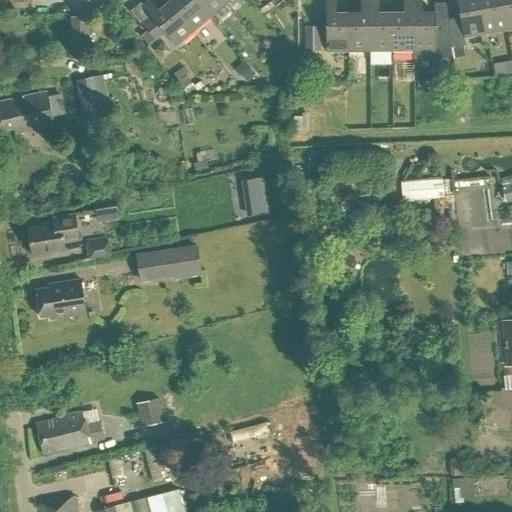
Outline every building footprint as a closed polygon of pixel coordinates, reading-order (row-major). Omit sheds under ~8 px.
[(164,32),(175,46),(192,31),(169,3),(159,12),(149,0),(143,6),(152,17),(142,25),(155,40),(164,32)] [(172,0),(169,3),(192,31),(209,17),(194,0),(172,0)] [(194,0),(209,17),(226,3),(223,0),(194,0)] [(325,14),(325,51),(347,51),(347,13),(334,13),(334,0),(325,0),(325,14)] [(347,13),(347,51),(369,50),(368,0),(359,0),(360,13),(347,13)] [(368,0),(369,50),(390,50),(390,13),(378,13),(377,0),(368,0)] [(390,13),(390,50),(412,50),(411,0),(402,0),(403,13),(390,13)] [(411,0),(412,50),(434,50),(433,13),(421,13),(420,0),(411,0)] [(463,38),(485,34),(478,0),(461,0),(456,1),(463,38)] [(478,0),(485,34),(506,30),(500,0),(478,0)] [(511,0),(500,0),(506,30),(511,28),(511,0)] [(70,19),(73,46),(89,45),(86,17),(70,19)] [(305,50),(321,50),(321,25),(305,25),(305,50)] [(435,25),(435,41),(450,41),(448,25),(435,25)] [(463,45),(452,47),(453,57),(465,55),(463,45)] [(243,60),(234,67),(245,80),(254,73),(243,60)] [(170,70),(186,92),(194,86),(185,74),(188,72),(181,62),(170,70)] [(82,118),(100,115),(92,75),(74,78),(82,118)] [(410,99),(436,99),(436,85),(410,85),(410,99)] [(0,102),(0,131),(10,129),(11,134),(35,129),(36,131),(54,127),(47,92),(0,102)] [(244,192),(265,189),(264,177),(242,180),(244,192)] [(447,199),(446,179),(404,182),(405,202),(447,199)] [(511,181),(501,184),(504,201),(511,198),(511,181)] [(93,208),(95,222),(117,219),(115,205),(93,208)] [(52,215),(53,222),(27,226),(31,254),(65,249),(64,240),(78,238),(74,212),(52,215)] [(110,255),(107,238),(84,242),(86,258),(110,255)] [(135,252),(139,280),(201,271),(196,242),(135,252)] [(41,316),(51,314),(51,318),(85,313),(80,280),(49,285),(50,288),(37,290),(41,316)] [(511,318),(501,320),(506,366),(511,365),(511,318)] [(135,401),(141,425),(164,420),(159,396),(135,401)] [(87,425),(84,411),(59,416),(60,417),(36,422),(44,454),(91,443),(91,442),(103,440),(99,422),(87,425)] [(448,457),(449,476),(461,476),(461,457),(448,457)] [(43,504),(44,511),(78,511),(75,495),(43,504)] [(282,507),(283,511),(308,511),(306,501),(282,507)]
